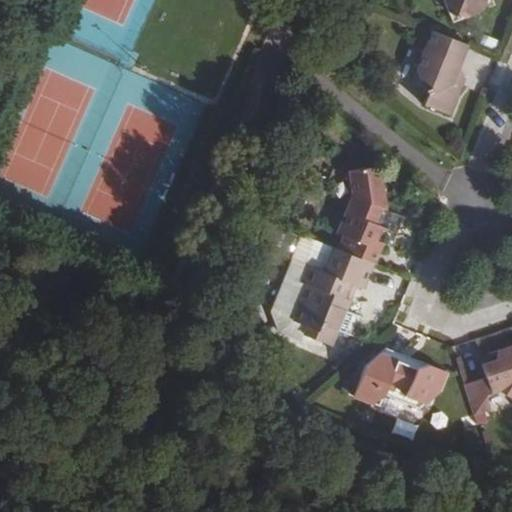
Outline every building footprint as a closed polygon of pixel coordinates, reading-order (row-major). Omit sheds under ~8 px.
[(449,0),(457,22),(492,11),(496,0),(449,0)] [(450,76),(463,43),(422,26),(416,42),(423,46),(410,78),(422,83),(414,101),(414,104),(449,118),(464,82),(450,76)] [(414,101),(422,83),(410,78),(403,97),(414,101)] [(382,205),(380,180),(362,164),(338,165),(339,192),(325,227),(340,233),(334,248),(368,261),(381,226),(382,205)] [(359,282),(368,261),(334,248),(323,243),(313,266),(307,264),(300,280),(307,283),(293,318),(335,334),(350,297),(343,294),(350,278),(359,282)] [(511,393),(511,344),(489,352),(492,362),(480,365),(483,377),(463,384),(473,416),(501,407),(496,392),(508,389),(511,393)] [(381,346),(353,391),(374,399),(383,384),(418,397),(436,390),(444,371),(381,346)] [(492,362),(489,352),(477,356),(480,365),(492,362)]
